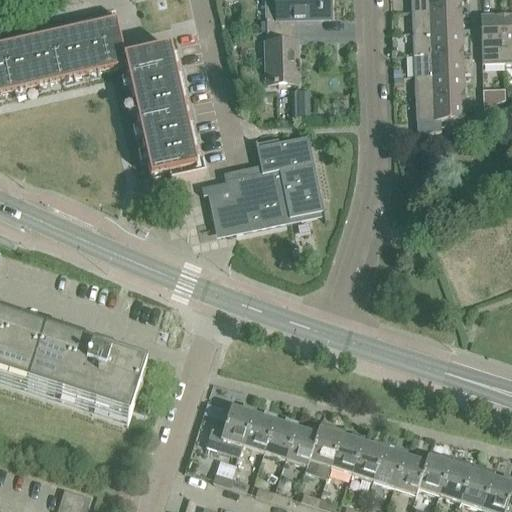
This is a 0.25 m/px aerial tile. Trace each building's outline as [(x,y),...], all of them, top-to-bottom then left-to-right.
[(274,0),(275,3),(264,4),(265,24),(265,35),(265,37),(294,36),(293,24),(330,23),(329,0),(274,0)] [(459,16),(458,0),(409,0),(410,17),(459,16)] [(460,37),(459,16),(410,17),(411,39),(460,37)] [(503,69),(501,19),(479,20),(480,70),(503,69)] [(511,68),(511,19),(501,19),(503,69),(511,68)] [(115,24),(0,49),(0,98),(125,70),(150,181),(168,177),(196,171),(171,60),(169,51),(124,61),(115,24)] [(296,90),(295,47),(294,47),(294,36),(265,37),(266,47),(265,47),(266,91),(296,90)] [(461,59),(460,37),(411,39),(412,61),(461,59)] [(462,81),(461,59),(412,61),(413,83),(462,81)] [(463,102),(462,81),(413,83),(414,104),(463,102)] [(504,106),(504,91),(491,91),(491,106),(504,106)] [(309,95),(294,95),(294,122),(309,122),(309,95)] [(464,125),(463,102),(414,104),(416,139),(440,138),(439,126),(464,125)] [(226,197),(207,201),(209,210),(227,206),(234,240),(323,220),(320,207),(307,144),(309,144),(309,143),(281,149),(277,150),(276,145),(255,149),(255,148),(253,148),(259,178),(240,183),(223,186),(226,197)] [(143,379),(0,332),(0,388),(127,430),(131,416),(145,420),(147,414),(150,405),(136,400),(143,379)] [(240,453),(253,412),(247,410),(245,416),(231,411),(220,447),(240,453)] [(262,460),(275,419),(269,417),(267,423),(252,418),(254,413),(253,412),(240,453),(262,460)] [(283,467),(296,426),(290,424),(288,430),(273,426),(275,419),(262,460),(283,467)] [(304,474),(318,433),(310,431),(306,433),(305,436),(294,433),(296,426),(283,467),(304,474)] [(328,474),(341,433),(335,432),(333,438),(318,433),(304,474),(305,474),(307,468),(328,474)] [(349,481),(362,440),(354,438),(350,440),(349,444),(339,441),(341,434),(341,433),(328,474),(329,475),(327,477),(335,480),(336,477),(349,481)] [(371,488),(384,447),(378,445),(376,452),(361,447),(363,441),(362,440),(349,481),(371,488)] [(392,495),(405,454),(399,452),(397,459),(382,454),(384,447),(371,488),(392,495)] [(413,502),(426,461),(420,459),(418,466),(403,461),(405,454),(392,495),(413,502)] [(437,502),(450,462),(444,460),(442,466),(426,461),(413,502),(414,502),(416,495),(437,502)] [(458,508),(471,468),(450,461),(450,462),(437,502),(458,508)] [(469,511),(481,511),(493,475),(471,468),(458,508),(469,511)] [(505,511),(511,492),(511,481),(506,479),(501,481),(500,485),(491,482),(493,475),(481,511),(505,511)] [(228,494),(231,485),(214,480),(211,488),(228,494)] [(244,499),(247,491),(231,485),(228,494),(244,499)] [(270,507),(273,499),(257,493),(254,502),(270,507)] [(86,511),(89,503),(64,495),(59,511),(86,511)] [(316,511),(319,505),(321,498),(313,495),(311,502),(302,499),(299,507),(313,511),(316,511)] [(284,511),(286,511),(289,504),(273,499),(270,507),(284,511)]
